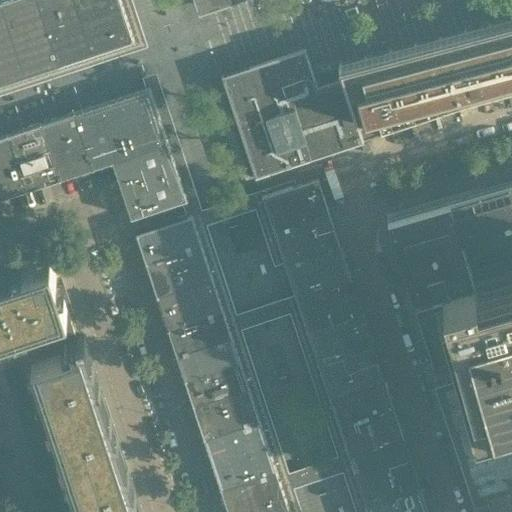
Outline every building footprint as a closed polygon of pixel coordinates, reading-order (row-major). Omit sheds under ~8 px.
[(0,0),(0,83),(134,39),(121,0),(0,0)] [(196,0),(199,10),(231,0),(196,0)] [(467,109),(511,95),(511,14),(340,66),(362,140),(467,109)] [(362,140),(340,66),(332,69),(326,70),(314,74),(306,47),(221,72),(227,89),(252,173),(362,140)] [(168,141),(149,85),(73,110),(92,166),(111,160),(168,141)] [(73,110),(40,121),(59,178),(92,166),(73,110)] [(40,121),(7,132),(25,189),(59,178),(40,121)] [(7,132),(0,133),(0,195),(0,197),(25,189),(7,132)] [(168,141),(111,160),(130,216),(131,215),(131,216),(187,198),(168,141)] [(328,208),(317,175),(316,175),(261,193),(272,227),(328,208)] [(511,178),(462,193),(408,209),(407,206),(392,210),(393,214),(387,216),(409,284),(417,295),(511,266),(511,178)] [(339,242),(328,208),(272,227),(283,260),(339,242)] [(161,222),(136,230),(136,231),(135,231),(144,260),(201,241),(194,220),(192,212),(161,222)] [(201,241),(144,260),(156,294),(213,275),(201,241)] [(339,242),(283,260),(294,294),(351,275),(339,242)] [(0,331),(43,317),(42,312),(49,310),(65,305),(66,305),(49,253),(14,265),(14,264),(0,268),(0,331)] [(511,511),(511,266),(417,295),(425,324),(433,352),(440,375),(480,511),(511,511)] [(213,275),(156,294),(167,327),(224,308),(213,275)] [(351,275),(294,294),(305,327),(362,308),(351,275)] [(65,305),(49,310),(52,320),(51,320),(58,342),(76,337),(65,305)] [(224,308),(167,327),(175,352),(232,333),(224,308)] [(362,308),(305,327),(317,361),(373,342),(362,308)] [(232,333),(175,352),(183,377),(240,358),(232,333)] [(373,342),(317,361),(328,394),(384,375),(373,342)] [(142,511),(131,478),(87,344),(31,363),(80,511),(142,511)] [(240,358),(183,377),(191,402),(248,383),(240,358)] [(384,375),(328,394),(347,453),(403,434),(384,375)] [(248,383),(191,402),(202,435),(259,417),(248,383)] [(259,417),(202,435),(219,486),(276,467),(259,417)] [(403,434),(347,453),(364,503),(420,484),(403,434)] [(290,511),(276,467),(219,486),(227,511),(290,511)] [(429,511),(420,484),(364,503),(366,511),(429,511)]
